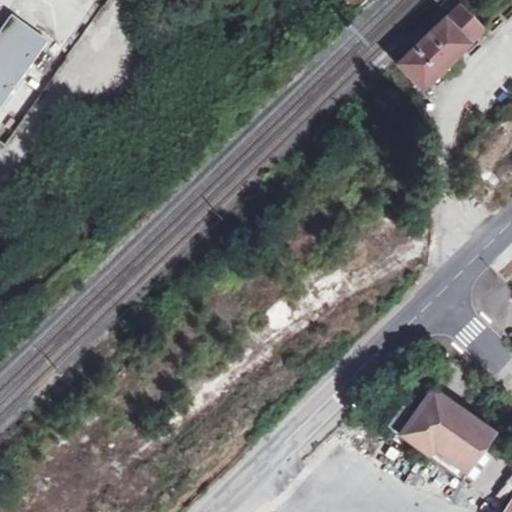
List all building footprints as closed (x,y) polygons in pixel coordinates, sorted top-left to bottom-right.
[(366,0),(347,0),(357,10),(366,0)] [(489,36),(462,10),(403,68),(428,95),(489,36)] [(0,32),(0,108),(45,43),(10,19),(0,32)] [(341,136),(251,225),(269,245),(307,285),(399,197),(341,136)] [(429,395),(411,420),(400,413),(385,432),(426,460),(431,453),(464,474),(490,437),(429,395)] [(511,511),(511,499),(503,511),(511,511)]
